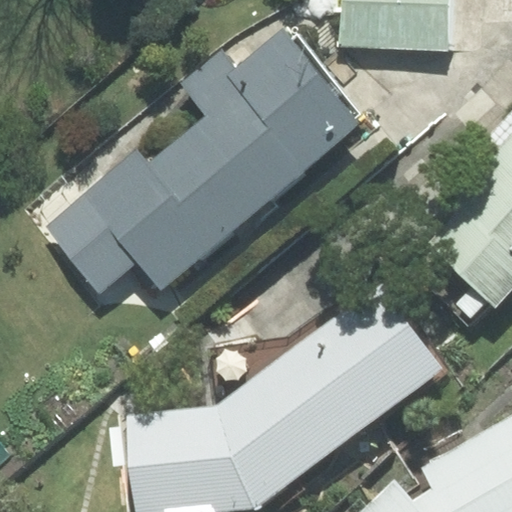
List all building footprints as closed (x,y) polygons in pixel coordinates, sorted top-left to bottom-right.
[(448,0),(342,0),(340,44),(446,49),(448,0)] [(239,71),(223,52),(183,85),(210,117),(148,167),(137,153),(49,225),(99,285),(137,254),(162,284),(358,124),(284,34),(239,71)] [(496,301),(511,284),(511,130),(418,224),(496,301)] [(197,511),(254,507),(440,368),(380,288),(219,408),(129,417),(138,511),(197,511)] [(511,511),(511,418),(424,465),(434,488),(447,511),(511,511)] [(447,511),(434,488),(412,503),(394,482),(362,511),(447,511)]
